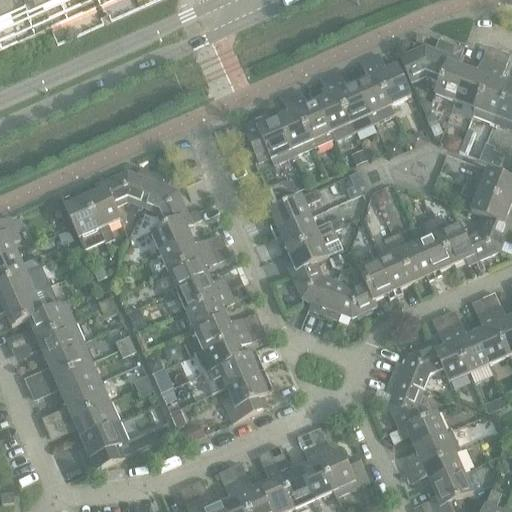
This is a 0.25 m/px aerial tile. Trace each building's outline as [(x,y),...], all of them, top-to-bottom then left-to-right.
[(0,0),(0,48),(49,27),(109,0),(0,0)] [(451,60),(455,48),(439,42),(435,53),(425,49),(400,60),(411,85),(426,79),(440,84),(450,60),(451,60)] [(435,97),(456,105),(469,72),(458,68),(464,52),(455,48),(451,60),(450,60),(440,84),(435,97)] [(477,75),(469,72),(456,105),(475,112),(476,112),(498,53),(487,49),(477,75)] [(476,112),(475,112),(473,118),(494,126),(509,87),(500,84),(510,58),(498,53),(476,112)] [(369,61),(391,109),(411,100),(397,68),(385,73),(378,57),(369,61)] [(391,109),(369,61),(360,65),(367,81),(356,86),(371,118),(391,109)] [(329,79),(351,127),(371,118),(356,86),(346,91),(339,75),(329,79)] [(351,127),(329,79),(321,83),(328,99),(317,104),(331,136),(332,136),(351,127)] [(511,88),(509,87),(494,126),(511,132),(511,88)] [(315,150),(316,153),(335,144),(332,136),(331,136),(317,104),(307,109),(299,92),(290,97),(311,145),(313,144),(315,150)] [(277,122),(294,159),(315,150),(313,144),(311,145),(290,97),(281,100),(288,117),(277,122)] [(427,120),(431,106),(426,105),(421,107),(427,120)] [(440,127),(435,116),(427,120),(431,130),(440,127)] [(294,159),(277,122),(267,126),(265,120),(243,130),(259,166),(271,161),(274,168),(294,159)] [(352,159),(357,169),(367,164),(363,154),(352,159)] [(142,210),(155,177),(140,171),(138,178),(128,174),(102,186),(114,211),(115,211),(128,205),(142,210)] [(464,188),(511,206),(511,182),(487,173),(483,185),(468,179),(464,188)] [(157,215),(163,229),(163,230),(188,218),(178,193),(167,190),(170,182),(155,177),(142,210),(157,215)] [(114,211),(102,186),(96,189),(98,194),(85,200),(106,247),(115,243),(108,228),(120,223),(115,211),(114,211)] [(471,215),(484,220),(510,229),(511,224),(511,221),(507,220),(511,206),(464,188),(461,197),(476,203),(471,215)] [(270,231),(273,237),(311,220),(306,209),(320,203),(316,193),(270,214),(276,228),(270,231)] [(106,247),(85,200),(73,206),(70,200),(62,203),(85,254),(97,249),(97,251),(106,247)] [(198,213),(188,218),(163,230),(163,229),(151,234),(160,255),(192,241),(187,230),(203,223),(198,213)] [(432,222),(453,269),(466,263),(468,269),(476,265),(465,240),(459,227),(447,233),(441,218),(432,222)] [(311,220),(273,237),(276,244),(282,242),(288,255),(335,234),(330,225),(316,231),(311,220)] [(465,240),(476,265),(500,254),(503,246),(511,249),(511,246),(511,229),(510,229),(484,220),(478,234),(465,240)] [(0,264),(18,257),(13,246),(21,243),(11,221),(0,225),(0,264)] [(453,269),(432,222),(423,226),(430,241),(419,245),(436,283),(443,280),(440,274),(453,269)] [(338,242),(335,234),(288,255),(293,267),(288,270),(291,277),(316,266),(329,261),(324,249),(338,242)] [(393,240),(414,286),(426,280),(429,286),(436,283),(419,245),(408,250),(401,236),(393,240)] [(160,255),(169,275),(226,249),(221,238),(195,249),(192,241),(160,255)] [(379,263),(396,301),(403,298),(401,292),(414,286),(393,240),(384,243),(391,258),(379,263)] [(226,249),(169,275),(177,295),(209,281),(205,272),(231,260),(226,249)] [(365,285),(374,304),(387,298),(389,304),(396,301),(379,263),(369,268),(362,253),(352,258),(365,285)] [(0,288),(41,270),(37,261),(22,268),(18,257),(0,264),(0,288)] [(316,266),(291,277),(302,302),(312,305),(309,313),(324,319),(337,285),(322,280),(316,266)] [(45,278),(41,270),(0,288),(0,312),(35,296),(30,285),(45,278)] [(98,283),(108,279),(104,270),(94,274),(98,283)] [(177,295),(186,315),(243,289),(238,277),(213,289),(209,281),(177,295)] [(88,298),(96,294),(91,284),(83,288),(88,298)] [(351,291),(337,285),(324,319),(339,324),(342,317),(352,321),(377,310),(374,304),(365,285),(351,291)] [(186,315),(195,334),(227,320),(223,311),(249,300),(243,289),(186,315)] [(58,309),(50,290),(35,296),(0,312),(0,319),(0,320),(6,317),(12,331),(28,323),(29,324),(59,310),(58,309)] [(483,302),(508,359),(511,357),(511,319),(506,322),(495,296),(483,302)] [(98,306),(102,315),(115,308),(112,300),(98,306)] [(475,336),(489,368),(508,359),(483,302),(472,307),(484,332),(475,336)] [(66,305),(58,309),(59,310),(29,324),(33,333),(28,336),(33,346),(75,327),(66,305)] [(115,308),(102,315),(105,322),(119,316),(115,308)] [(489,368),(475,336),(467,340),(455,314),(444,319),(469,377),(489,368)] [(227,320),(195,334),(204,354),(261,328),(256,317),(230,328),(227,320)] [(444,373),(443,373),(449,386),(469,377),(444,319),(433,324),(444,350),(436,353),(435,354),(444,373)] [(75,327),(33,346),(36,354),(41,352),(46,364),(84,347),(75,327)] [(261,328),(204,354),(212,374),(244,359),(240,351),(266,339),(261,328)] [(116,346),(119,354),(133,348),(130,341),(116,346)] [(46,375),(50,385),(93,366),(84,347),(46,364),(50,373),(46,375)] [(391,381),(434,398),(435,394),(426,390),(430,380),(443,373),(444,373),(435,354),(436,353),(433,347),(408,359),(404,369),(397,366),(391,381)] [(133,348),(119,354),(123,362),(136,355),(133,348)] [(255,354),(244,359),(212,374),(203,378),(207,387),(222,380),(227,392),(265,375),(255,354)] [(93,366),(50,385),(54,394),(59,392),(63,403),(102,386),(93,366)] [(265,375),(227,392),(231,401),(224,405),(233,427),(269,411),(264,400),(274,395),(265,375)] [(133,385),(137,393),(150,387),(147,379),(133,385)] [(389,409),(400,433),(400,434),(425,422),(419,409),(423,397),(433,401),(434,398),(391,381),(385,396),(392,399),(389,409)] [(110,405),(102,386),(63,403),(68,413),(63,415),(67,425),(110,405)] [(150,387),(137,393),(140,401),(154,395),(150,387)] [(119,425),(110,405),(67,425),(71,433),(76,431),(81,442),(119,425)] [(410,440),(414,451),(446,436),(437,416),(425,422),(400,434),(400,433),(389,438),(394,447),(410,440)] [(119,425),(81,442),(85,452),(80,454),(90,476),(126,460),(121,449),(128,445),(119,425)] [(160,434),(164,444),(174,439),(170,430),(160,434)] [(334,495),(336,501),(369,486),(358,461),(347,466),(341,453),(332,458),(320,432),(309,437),(334,495)] [(408,479),(456,457),(462,454),(453,434),(446,436),(414,451),(419,461),(403,469),(408,479)] [(315,503),(334,495),(309,437),(298,442),(309,468),(301,471),(315,503)] [(295,511),(315,503),(301,471),(292,475),(281,450),(269,455),(294,511),(295,511)] [(294,511),(269,455),(258,460),(270,485),(261,489),(271,511),(294,511)] [(464,477),(456,457),(408,479),(411,487),(427,480),(432,491),(464,477)] [(241,467),(230,472),(248,511),(271,511),(261,489),(253,493),(241,467)] [(230,503),(222,507),(223,511),(248,511),(230,472),(219,477),(230,503)] [(421,508),(422,511),(438,511),(461,502),(473,497),(464,477),(432,491),(437,501),(421,508)] [(223,511),(222,507),(213,510),(202,485),(190,490),(200,511),(223,511)] [(200,511),(190,490),(179,495),(186,511),(200,511)] [(495,511),(501,497),(491,494),(484,511),(495,511)] [(1,498),(2,508),(15,507),(14,496),(1,498)] [(465,511),(461,502),(438,511),(465,511)]
